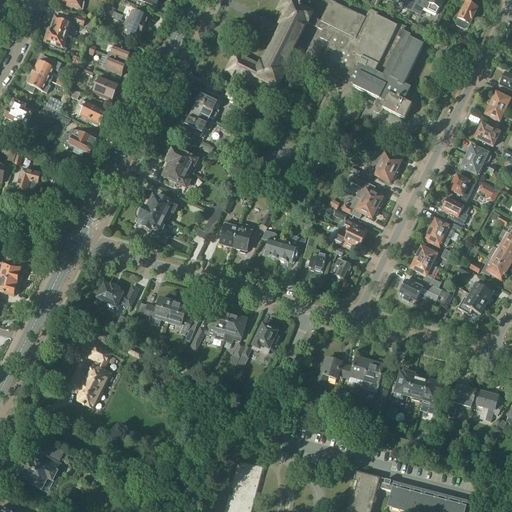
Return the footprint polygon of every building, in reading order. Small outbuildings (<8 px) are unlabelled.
[(60,0),(60,2),(68,4),(67,7),(83,11),(85,4),(80,3),(80,0),(60,0)] [(137,0),(139,1),(156,8),(159,0),(137,0)] [(405,121),(412,107),(405,103),(411,90),(404,87),(424,47),(410,40),(411,38),(407,36),(408,34),(410,31),(397,24),(396,27),(377,18),(379,15),(370,11),(366,19),(358,15),(337,5),(331,2),(321,22),(312,18),(313,15),(301,8),(302,7),(293,3),(294,0),(281,0),(277,9),(285,13),(279,25),(281,26),(262,65),(260,64),(258,67),(235,55),(226,72),(267,93),(268,92),(274,96),(286,71),(285,70),(307,25),(308,25),(317,29),(317,30),(318,30),(323,32),(319,39),(321,39),(321,40),(324,41),(325,42),(327,43),(327,42),(329,44),(323,56),(315,73),(335,82),(336,82),(337,82),(338,81),(339,78),(353,85),(353,84),(355,85),(353,88),(377,100),(373,109),(373,110),(374,113),(375,114),(376,115),(377,115),(379,115),(380,115),(381,114),(382,113),(383,110),(405,121)] [(425,0),(421,10),(435,16),(443,0),(425,0)] [(456,22),(455,25),(456,28),(464,32),(467,31),(470,25),(472,23),(472,21),(477,10),(476,9),(475,8),(472,6),(471,7),(465,4),(456,22)] [(103,14),(110,17),(110,18),(121,22),(123,17),(114,13),(115,10),(106,6),(103,14)] [(129,19),(127,18),(125,23),(144,30),(149,18),(132,12),(129,19)] [(49,33),(67,39),(67,38),(71,40),(75,27),(62,23),(63,20),(55,17),(50,33),(49,32),(49,33)] [(74,17),(72,23),(84,28),(86,21),(74,17)] [(125,23),(119,36),(123,37),(139,43),(144,30),(125,23)] [(451,41),(454,35),(441,29),(438,35),(451,41)] [(45,44),(52,47),(51,50),(65,54),(67,47),(65,46),(67,39),(49,33),(45,44)] [(112,54),(109,53),(107,58),(127,65),(132,54),(115,47),(112,54)] [(81,67),(83,62),(74,57),(71,63),(81,67)] [(41,63),(40,63),(34,75),(52,84),(55,77),(52,76),(56,70),(60,72),(62,66),(51,61),(43,58),(41,63)] [(103,69),(122,77),(127,65),(107,58),(103,69)] [(83,75),(92,78),(94,73),(85,70),(83,75)] [(500,86),(511,92),(511,75),(506,73),(500,86)] [(26,92),(34,96),(36,90),(48,96),(51,89),(49,88),(52,84),(34,75),(28,86),(29,87),(26,92)] [(93,84),(97,85),(93,95),(113,103),(119,87),(99,79),(99,80),(95,79),(93,84)] [(64,83),(59,81),(56,86),(69,92),(71,88),(64,84),(64,83)] [(198,95),(198,96),(199,97),(199,98),(196,103),(204,107),(203,109),(206,110),(203,116),(214,122),(219,112),(218,111),(222,102),(209,96),(209,95),(209,94),(209,93),(208,92),(207,91),(206,91),(205,90),(204,90),(203,90),(202,90),(201,91),(200,91),(200,92),(199,93),(199,94),(198,95)] [(80,95),(70,91),(67,98),(77,102),(80,95)] [(227,92),(224,98),(236,104),(239,98),(227,92)] [(511,102),(496,95),(491,106),(505,113),(511,102)] [(46,107),(56,113),(59,115),(64,105),(50,98),(46,107)] [(34,112),(42,116),(37,124),(48,129),(53,119),(56,113),(55,113),(56,113),(46,107),(45,109),(30,101),(28,107),(35,110),(34,112)] [(81,117),(93,123),(92,125),(98,128),(99,126),(100,127),(106,115),(81,102),(79,107),(84,110),(81,117)] [(3,125),(13,130),(15,125),(26,131),(33,116),(26,112),(27,109),(14,103),(10,112),(9,111),(9,112),(7,113),(5,117),(6,119),(5,120),(6,121),(3,125)] [(485,117),(500,124),(505,113),(491,106),(485,117)] [(56,113),(53,119),(68,126),(71,121),(56,113)] [(189,135),(190,134),(191,134),(204,140),(208,131),(210,132),(214,122),(203,116),(200,122),(197,121),(196,123),(189,119),(186,125),(185,125),(184,125),(184,126),(183,127),(182,128),(182,129),(182,130),(182,131),(182,132),(183,132),(183,133),(184,134),(185,135),(186,135),(187,135),(188,135),(189,135)] [(496,133),(482,126),(475,140),(492,148),(501,130),(498,129),(496,133)] [(68,147),(75,151),(74,154),(82,158),(84,154),(90,157),(96,143),(71,131),(69,137),(73,139),(68,147)] [(371,145),(374,146),(373,149),(380,153),(383,147),(377,144),(378,142),(374,140),(371,145)] [(202,143),(199,149),(211,155),(214,149),(202,143)] [(2,148),(0,154),(9,157),(10,157),(13,151),(2,148)] [(487,155),(472,148),(467,159),(483,167),(485,163),(487,164),(489,163),(491,159),(490,157),(487,156),(487,155)] [(192,176),(194,176),(201,162),(179,151),(179,152),(175,150),(172,156),(171,156),(169,157),(168,158),(167,159),(167,161),(167,162),(167,163),(168,164),(192,176)] [(10,157),(9,157),(7,163),(14,165),(18,152),(13,151),(10,157)] [(502,157),(511,162),(511,155),(505,152),(502,157)] [(384,155),(381,160),(378,166),(398,176),(400,170),(400,167),(401,163),(384,155)] [(16,158),(13,169),(19,171),(23,160),(16,158)] [(462,168),(462,169),(461,169),(477,177),(480,170),(481,171),(483,167),(467,159),(465,163),(461,163),(460,166),(461,167),(462,168)] [(165,170),(165,172),(161,179),(188,192),(192,183),(189,181),(192,176),(168,164),(165,170)] [(226,173),(233,175),(229,182),(236,186),(243,171),(230,165),(226,173)] [(488,169),(498,174),(500,170),(490,165),(488,169)] [(378,166),(373,176),(390,185),(392,182),(395,181),(398,176),(378,166)] [(500,175),(498,174),(488,169),(486,173),(499,178),(500,175)] [(41,175),(23,170),(18,190),(20,190),(19,193),(27,196),(28,193),(32,194),(35,192),(37,186),(38,186),(41,175)] [(349,183),(361,189),(356,199),(380,211),(383,205),(382,204),(381,203),(383,199),(372,194),(375,188),(366,184),(367,182),(360,179),(359,180),(353,177),(349,183)] [(463,198),(470,184),(457,178),(450,192),(463,198)] [(478,193),(487,197),(485,201),(493,205),(499,194),(482,185),(478,193)] [(148,211),(145,209),(144,210),(169,222),(171,218),(169,217),(170,215),(174,217),(179,208),(170,204),(171,203),(159,197),(158,200),(154,198),(148,211)] [(226,206),(223,212),(229,215),(236,201),(230,197),(226,206)] [(350,209),(345,206),(342,212),(359,221),(362,215),(372,220),(374,216),(376,217),(377,216),(380,211),(356,199),(350,209)] [(446,207),(444,212),(458,220),(459,219),(461,219),(463,216),(466,218),(469,211),(464,209),(464,208),(450,201),(449,201),(446,200),(444,201),(443,203),(443,205),(446,207)] [(216,209),(210,206),(207,213),(219,218),(223,212),(226,206),(219,203),(216,209)] [(143,228),(152,232),(152,231),(161,235),(164,228),(166,226),(167,226),(169,222),(144,210),(142,211),(141,212),(140,214),(140,215),(140,218),(140,220),(138,224),(143,226),(143,227),(143,228)] [(334,217),(344,222),(347,217),(336,212),(334,217)] [(493,212),(489,218),(506,228),(509,222),(493,212)] [(204,233),(198,230),(198,231),(204,234),(207,227),(213,230),(219,218),(207,213),(204,219),(210,222),(204,233)] [(266,216),(261,226),(267,228),(271,218),(266,216)] [(435,219),(429,230),(444,238),(450,241),(454,234),(448,231),(450,227),(435,219)] [(342,232),(347,235),(363,243),(367,233),(361,230),(362,229),(348,222),(342,232)] [(227,223),(226,226),(220,246),(233,250),(238,229),(235,228),(236,225),(227,223)] [(453,224),(450,229),(460,234),(463,229),(458,226),(453,224)] [(233,250),(240,252),(240,254),(246,255),(250,241),(251,241),(253,234),(254,230),(254,229),(240,225),(239,229),(238,229),(233,250)] [(204,234),(198,231),(196,236),(208,242),(213,230),(207,227),(204,234)] [(429,230),(428,233),(424,241),(439,248),(441,245),(447,248),(450,241),(444,238),(429,230)] [(499,238),(504,242),(505,241),(511,245),(511,232),(508,230),(506,233),(503,232),(499,238)] [(357,253),(363,243),(347,235),(342,232),(339,231),(333,243),(341,247),(350,252),(351,250),(357,253)] [(272,261),(275,262),(276,262),(278,262),(279,257),(284,242),(278,241),(278,239),(277,237),(275,235),(266,233),(262,241),(268,243),(266,253),(264,252),(263,257),(263,258),(268,259),(271,260),(272,261)] [(319,255),(320,253),(320,252),(316,251),(318,240),(309,237),(303,260),(309,262),(309,260),(311,260),(308,269),(313,270),(313,271),(322,274),(327,257),(319,255)] [(296,252),(303,253),(306,242),(295,239),(289,244),(284,242),(279,257),(278,262),(281,263),(282,264),(284,265),(285,264),(289,265),(289,264),(294,265),(295,260),(294,260),(296,252)] [(504,242),(498,252),(511,259),(511,245),(505,241),(504,242)] [(335,248),(332,253),(342,258),(344,252),(335,248)] [(437,257),(422,249),(416,260),(432,267),(437,257)] [(487,259),(492,262),(507,270),(511,261),(511,259),(498,252),(494,249),(487,259)] [(443,255),(452,260),(454,255),(445,250),(443,255)] [(452,260),(443,255),(440,259),(450,264),(452,260)] [(0,279),(18,284),(21,270),(4,265),(0,264),(0,260),(1,257),(0,256),(0,269),(2,270),(1,273),(0,272),(0,279)] [(422,283),(426,285),(427,285),(438,290),(441,285),(432,280),(437,270),(432,267),(416,260),(411,270),(425,277),(422,283)] [(333,276),(336,277),(346,282),(353,268),(339,261),(336,267),(334,266),(331,274),(333,276)] [(489,268),(487,266),(484,271),(501,281),(507,270),(492,262),(489,268)] [(469,269),(478,275),(482,269),(473,263),(469,269)] [(457,274),(467,280),(471,273),(461,267),(457,274)] [(0,293),(14,297),(18,284),(0,279),(0,293)] [(417,286),(416,288),(406,282),(400,293),(405,296),(403,300),(409,303),(411,299),(416,302),(423,289),(417,286)] [(470,296),(485,305),(486,305),(488,306),(492,300),(489,299),(492,294),(474,284),(472,288),(474,290),(470,296)] [(427,285),(426,285),(424,290),(439,298),(442,292),(438,290),(427,285)] [(96,305),(105,309),(106,305),(117,311),(120,304),(123,305),(123,306),(130,310),(139,292),(132,289),(127,298),(124,297),(124,296),(118,293),(119,291),(112,288),(111,289),(105,286),(96,305)] [(447,311),(454,298),(447,295),(440,307),(441,307),(447,311)] [(468,300),(465,298),(458,310),(469,317),(472,312),(479,316),(485,305),(470,296),(468,300)] [(152,319),(154,320),(154,321),(168,325),(174,304),(161,300),(158,310),(148,307),(143,323),(150,325),(152,319)] [(168,325),(181,329),(179,334),(185,337),(193,322),(184,318),(187,308),(174,304),(168,325)] [(231,317),(215,313),(208,337),(215,338),(214,340),(224,343),(231,317)] [(231,317),(224,343),(232,345),(233,342),(241,344),(247,322),(231,317)] [(121,318),(115,331),(126,337),(133,323),(121,318)] [(252,349),(247,346),(235,371),(242,374),(249,360),(247,359),(252,351),(258,354),(258,353),(267,357),(270,352),(270,353),(273,346),(276,347),(280,339),(276,337),(278,333),(263,326),(254,345),(252,349)] [(198,332),(193,344),(199,347),(205,335),(198,332)] [(245,348),(239,345),(233,356),(240,359),(245,348)] [(79,393),(81,394),(77,402),(94,411),(98,404),(100,404),(104,395),(103,393),(112,375),(105,371),(113,356),(96,348),(90,360),(97,363),(95,367),(93,366),(84,386),(82,385),(79,393)] [(324,371),(322,371),(316,383),(324,387),(328,378),(337,380),(338,377),(344,379),(348,367),(342,365),(342,364),(327,360),(324,371)] [(349,384),(362,388),(363,388),(370,364),(356,360),(354,368),(348,367),(344,379),(349,380),(349,384)] [(377,392),(384,367),(370,364),(363,388),(377,392)] [(393,394),(395,394),(394,399),(403,401),(404,397),(409,398),(415,376),(404,373),(403,376),(401,375),(399,382),(397,381),(393,394)] [(409,398),(412,399),(412,401),(423,405),(429,383),(414,379),(415,376),(409,398)] [(423,405),(430,406),(429,409),(435,410),(442,386),(429,383),(423,405)] [(452,407),(449,406),(446,416),(455,418),(457,409),(465,411),(465,410),(471,411),(472,407),(476,394),(476,392),(457,387),(452,407)] [(380,390),(377,403),(385,405),(388,392),(380,390)] [(492,416),(493,416),(493,415),(497,418),(504,408),(498,404),(499,399),(481,394),(481,395),(476,394),(472,407),(473,407),(473,406),(477,407),(476,408),(482,410),(482,411),(483,413),(492,415),(492,416)] [(380,418),(377,430),(385,432),(388,420),(380,418)] [(501,433),(507,424),(500,420),(495,429),(501,433)] [(433,446),(436,435),(428,433),(425,444),(433,446)] [(410,443),(400,440),(397,451),(406,454),(410,443)] [(18,477),(32,484),(31,486),(43,492),(48,482),(53,484),(59,473),(57,472),(61,465),(47,459),(43,466),(27,458),(18,477)] [(238,472),(235,471),(233,478),(259,485),(263,469),(261,468),(261,466),(255,465),(254,467),(240,463),(238,472)] [(371,511),(380,480),(367,476),(356,474),(354,483),(357,484),(354,496),(351,496),(346,511),(371,511)] [(232,485),(234,485),(232,494),(255,500),(259,485),(233,478),(232,485)] [(384,481),(381,491),(391,493),(387,508),(392,509),(393,511),(398,511),(471,511),(473,507),(474,507),(475,505),(468,503),(467,508),(395,489),(396,484),(384,481)] [(230,502),(227,502),(226,508),(239,511),(252,511),(255,500),(232,494),(230,502)]
